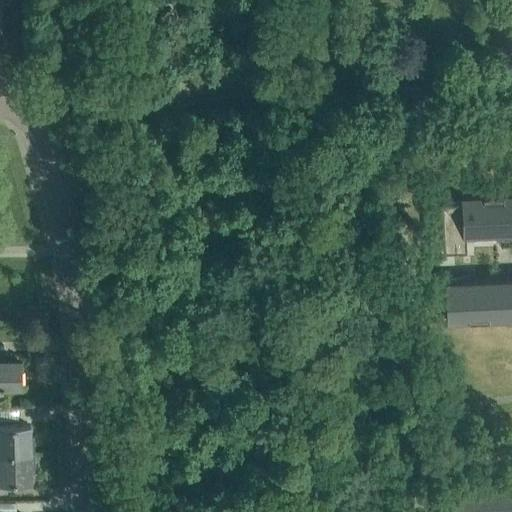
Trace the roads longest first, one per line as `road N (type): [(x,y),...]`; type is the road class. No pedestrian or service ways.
road 1 (residential): [(79,511),(76,289),(33,126)]
road 2 (unclassified): [(326,87),(97,101),(33,126)]
road 3 (unclassified): [(511,79),(326,87)]
